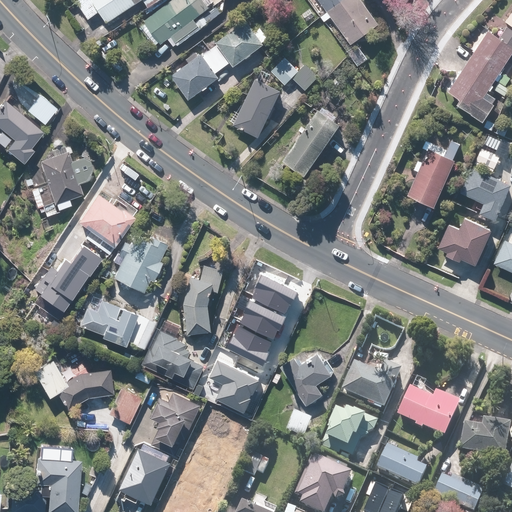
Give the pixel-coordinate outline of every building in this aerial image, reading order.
[(80,0),(79,1),(91,19),(102,11),(110,23),(142,0),(143,0),(150,9),(162,0),(80,0)] [(175,0),(146,21),(162,43),(170,37),(176,46),(203,27),(197,19),(213,8),(207,0),(175,0)] [(325,23),(333,16),(354,44),(382,23),(364,0),(321,0),(329,11),(321,17),(325,23)] [(500,37),(490,30),(450,90),(462,99),(459,104),(484,120),(499,97),(489,91),(497,80),(506,86),(511,76),(503,71),(511,57),(511,14),(507,21),(510,23),(500,37)] [(204,52),(174,74),(191,99),(223,76),(219,70),(233,60),(236,65),(267,43),(265,40),(270,36),(263,26),(257,31),(249,20),(218,42),(220,44),(206,54),(204,52)] [(370,58),(362,46),(351,54),(359,65),(370,58)] [(286,57),(272,71),(286,85),(294,77),(307,89),(320,76),(307,63),(300,71),(286,57)] [(265,139),(277,126),(280,120),(272,116),(285,89),(257,76),(234,124),(265,139)] [(336,96),(328,88),(321,97),(329,104),(336,96)] [(45,132),(6,100),(0,107),(0,122),(4,127),(0,131),(0,140),(25,161),(35,147),(34,146),(45,132)] [(343,123),(321,108),(285,159),(307,174),(343,123)] [(499,123),(488,117),(483,126),(494,132),(499,123)] [(511,128),(500,124),(496,134),(508,138),(511,128)] [(503,140),(488,135),(485,144),(499,150),(503,140)] [(446,146),(427,138),(424,147),(429,149),(424,161),(420,159),(416,169),(420,170),(411,192),(438,204),(458,158),(455,157),(461,143),(449,138),(446,146)] [(50,181),(33,187),(39,207),(42,206),(46,216),(61,211),(60,209),(71,205),(69,198),(83,193),(79,182),(87,180),(88,179),(89,178),(90,177),(91,176),(91,175),(92,174),(92,173),(92,172),(93,172),(93,171),(93,170),(93,169),(93,168),(93,167),(92,166),(92,165),(92,164),(92,163),(91,163),(91,162),(90,161),(90,160),(89,160),(88,159),(87,158),(86,158),(86,157),(85,157),(84,157),(83,156),(72,160),(67,145),(53,150),(54,155),(42,159),(50,181)] [(511,185),(511,181),(469,162),(456,188),(485,201),(481,211),(497,219),(511,185)] [(103,191),(82,220),(104,236),(103,238),(115,246),(137,215),(103,191)] [(160,197),(153,206),(171,220),(178,211),(160,197)] [(461,224),(451,220),(440,244),(449,248),(448,252),(463,259),(464,256),(478,262),(495,227),(466,214),(461,224)] [(131,241),(126,239),(121,250),(119,249),(113,259),(120,263),(115,274),(123,278),(121,283),(130,288),(132,284),(146,291),(153,277),(155,278),(163,261),(160,259),(169,241),(151,232),(147,241),(134,235),(131,241)] [(511,239),(505,237),(494,262),(511,269),(511,239)] [(61,254),(36,285),(65,308),(105,255),(85,240),(69,260),(61,254)] [(188,332),(215,331),(212,300),(216,283),(222,285),(226,268),(206,264),(203,277),(193,275),(187,301),(188,332)] [(288,311),(300,286),(262,269),(251,294),(288,311)] [(277,337),(288,311),(251,294),(239,319),(277,337)] [(89,304),(81,325),(127,342),(128,339),(145,346),(155,322),(137,315),(139,310),(103,297),(99,308),(89,304)] [(265,362),(277,337),(239,319),(227,344),(265,362)] [(160,329),(143,363),(195,387),(206,365),(196,361),(198,355),(192,352),(193,349),(185,345),(187,341),(160,329)] [(296,353),(282,364),(311,403),(326,391),(320,382),(336,371),(320,350),(303,363),(296,353)] [(67,408),(90,396),(115,391),(110,367),(85,372),(81,371),(67,379),(54,356),(34,367),(50,395),(58,391),(67,408)] [(247,411),(263,376),(220,357),(210,379),(220,383),(214,397),(247,411)] [(356,361),(343,389),(387,409),(404,371),(390,365),(385,374),(356,361)] [(138,368),(134,376),(148,383),(153,375),(138,368)] [(144,399),(123,386),(108,411),(129,424),(144,399)] [(400,415),(418,423),(416,426),(425,430),(426,427),(449,436),(464,402),(436,390),(433,395),(412,386),(400,415)] [(163,395),(150,420),(161,426),(153,442),(177,454),(181,445),(178,443),(190,418),(194,420),(203,403),(176,390),(172,400),(163,395)] [(230,411),(208,401),(199,422),(221,432),(230,411)] [(354,457),(363,436),(372,440),(380,421),(351,409),(350,413),(336,409),(328,426),(331,427),(323,445),(342,453),(340,457),(348,461),(350,455),(354,457)] [(314,418),(297,410),(288,431),(305,438),(314,418)] [(478,424),(466,422),(462,450),(508,456),(511,424),(511,422),(479,418),(478,424)] [(36,481),(41,481),(41,489),(13,488),(12,511),(44,511),(46,495),(51,495),(50,509),(79,510),(81,459),(72,458),(73,447),(42,445),(41,455),(38,454),(36,481)] [(151,445),(149,450),(141,446),(123,484),(155,500),(173,462),(161,456),(164,451),(151,445)] [(430,463),(389,445),(379,468),(420,486),(430,463)] [(228,471),(191,455),(181,479),(199,486),(190,506),(204,511),(210,511),(215,501),(223,505),(229,492),(221,489),(228,471)] [(265,475),(270,463),(249,455),(242,472),(257,478),(259,472),(265,475)] [(307,498),(303,506),(317,511),(330,511),(337,496),(345,500),(356,474),(315,457),(299,495),(307,498)] [(443,474),(434,494),(475,511),(486,488),(454,474),(452,478),(443,474)] [(375,486),(364,511),(365,511),(378,511),(388,491),(375,486)] [(236,497),(230,509),(236,511),(272,511),(276,505),(266,501),(268,496),(251,489),(245,501),(236,497)] [(388,491),(379,511),(394,511),(401,496),(388,491)]
